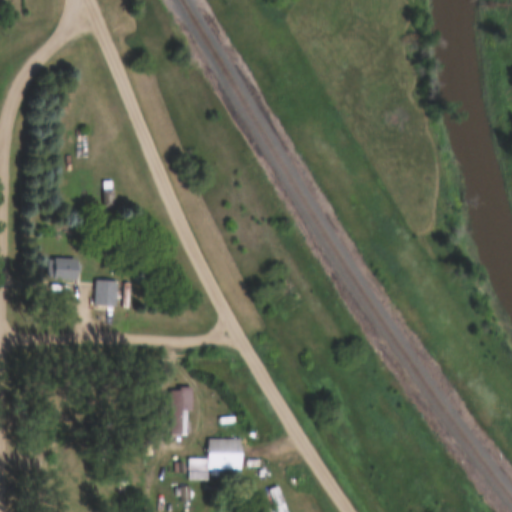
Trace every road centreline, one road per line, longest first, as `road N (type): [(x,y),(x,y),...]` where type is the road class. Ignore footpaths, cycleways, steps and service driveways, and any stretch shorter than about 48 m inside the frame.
road 1 (residential): [(351,511),(260,368),(173,201),(92,0)]
road 2 (residential): [(1,511),(8,108),(31,60),(89,0)]
road 3 (residential): [(2,340),(239,327)]
